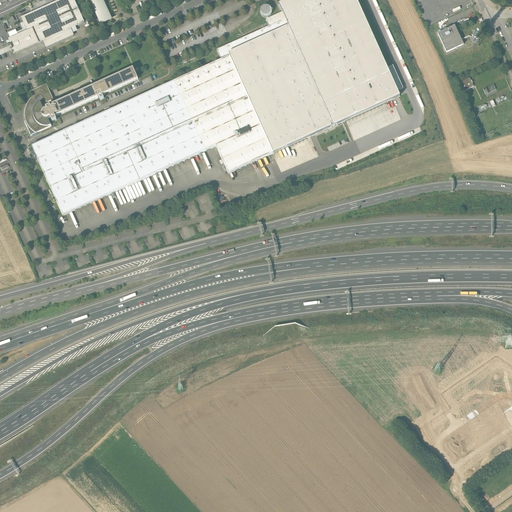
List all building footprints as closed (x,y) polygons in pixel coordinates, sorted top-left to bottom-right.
[(73,0),(60,0),(21,18),(27,32),(9,40),(15,54),(43,42),(46,49),(74,36),(71,29),(84,23),(73,0)] [(89,0),(100,25),(112,20),(103,0),(89,0)] [(233,58),(276,153),(403,96),(359,0),(289,0),(281,4),(286,13),(292,27),(231,54),(233,58)] [(292,27),(286,13),(268,21),(271,28),(219,52),(223,62),(233,58),(231,54),(292,27)] [(464,46),(454,25),(435,34),(445,55),(464,46)] [(276,153),(233,58),(223,62),(35,149),(66,215),(218,149),(229,173),(276,153)] [(26,123),(33,137),(55,127),(60,124),(58,120),(141,81),(134,67),(56,104),(48,86),(32,93),(36,98),(33,101),(29,107),(27,114),(28,122),(26,123)] [(346,159),(334,164),(337,169),(348,164),(346,159)]
